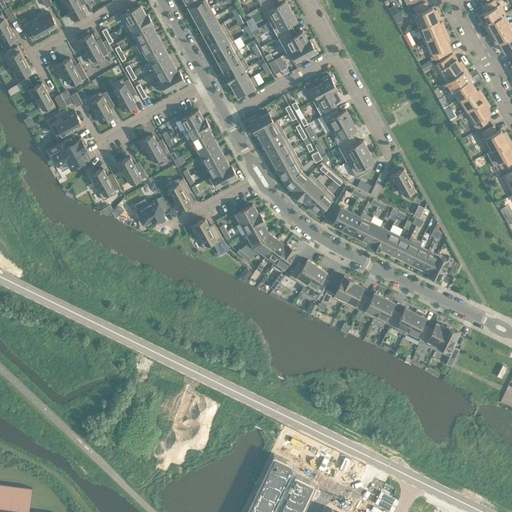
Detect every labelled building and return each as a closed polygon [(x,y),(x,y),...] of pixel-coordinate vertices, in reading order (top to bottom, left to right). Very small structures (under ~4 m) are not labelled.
[(65,0),(71,10),(68,12),(71,19),(85,11),(79,0),(78,0),(65,0)] [(206,0),(198,0),(188,6),(193,15),(210,6),(206,0)] [(271,0),(261,6),(269,21),(291,9),(285,0),(284,0),(276,5),(273,0),(271,0)] [(479,15),(484,24),(504,13),(499,4),(496,5),(493,0),(492,0),(482,5),(486,11),(479,15)] [(413,14),(419,27),(440,18),(436,9),(434,10),(432,6),(427,8),(425,2),(414,6),(416,12),(413,14)] [(120,15),(125,26),(129,24),(129,23),(147,13),(145,14),(140,4),(120,15)] [(10,5),(4,9),(10,20),(16,16),(10,5)] [(210,6),(193,15),(198,24),(214,15),(210,6)] [(269,21),(278,36),(290,30),(287,24),(296,19),(291,9),(269,21)] [(49,11),(43,15),(44,18),(27,28),(32,38),(56,24),(49,11)] [(2,13),(0,13),(0,34),(1,36),(0,36),(0,41),(2,44),(15,37),(2,13)] [(129,24),(134,33),(152,22),(147,13),(129,23),(129,24)] [(484,24),(489,33),(508,22),(504,14),(505,13),(504,13),(484,24)] [(214,15),(198,24),(203,33),(224,21),(223,21),(219,23),(214,15)] [(419,27),(424,40),(445,31),(441,21),(439,22),(438,19),(440,18),(419,27)] [(224,21),(203,33),(208,42),(228,30),(224,21)] [(152,22),(134,33),(139,42),(156,33),(151,24),(153,23),(152,22)] [(491,32),(496,41),(511,31),(511,28),(508,22),(489,33),(491,32)] [(228,30),(208,42),(213,51),(233,39),(228,30)] [(278,36),(287,52),(309,39),(307,40),(302,30),(293,36),(290,30),(278,36)] [(445,31),(424,40),(432,59),(451,51),(447,41),(449,40),(445,31)] [(510,50),(511,54),(511,31),(496,41),(501,49),(503,48),(505,52),(510,50)] [(91,33),(78,40),(81,47),(84,45),(87,51),(84,52),(91,64),(104,56),(103,55),(108,52),(108,51),(102,41),(97,44),(91,33)] [(135,44),(141,53),(161,42),(156,33),(139,42),(135,44)] [(106,39),(102,41),(108,51),(112,49),(110,46),(106,39)] [(233,39),(213,51),(218,60),(238,48),(233,39)] [(309,56),(316,52),(309,39),(287,52),(288,52),(293,61),(298,58),(307,53),(309,56)] [(161,42),(141,53),(146,63),(150,61),(166,52),(161,42)] [(17,45),(4,53),(10,65),(13,63),(16,69),(13,70),(17,77),(30,70),(17,45)] [(239,49),(238,48),(218,60),(223,69),(243,57),(239,59),(234,51),(239,49)] [(171,61),(166,52),(150,61),(155,70),(171,61)] [(435,64),(446,81),(465,69),(460,60),(458,62),(452,52),(435,64)] [(281,55),(275,58),(276,61),(281,69),(286,66),(281,55)] [(69,57),(56,64),(60,71),(63,69),(72,86),(82,80),(81,79),(86,76),(81,65),(76,68),(69,57)] [(248,66),(243,57),(223,69),(225,73),(224,73),(226,78),(248,66)] [(275,58),(269,62),(275,73),(281,69),(276,61),(275,58)] [(298,58),(293,61),(296,68),(302,65),(298,58)] [(171,61),(155,70),(160,79),(160,80),(178,70),(178,69),(176,70),(171,61)] [(424,62),(420,65),(424,71),(428,68),(424,62)] [(248,66),(226,78),(229,83),(230,82),(232,86),(253,75),(249,77),(244,69),(248,66)] [(447,81),(452,89),(469,78),(464,70),(466,69),(465,69),(446,81),(446,82),(447,81)] [(162,92),(177,84),(178,87),(186,83),(178,70),(160,80),(160,79),(156,81),(162,92)] [(258,82),(263,80),(259,72),(255,74),(258,82)] [(307,90),(313,100),(334,88),(336,87),(329,74),(321,78),(323,81),(307,90)] [(253,75),(232,86),(238,97),(255,88),(254,87),(258,84),(253,75)] [(31,83),(28,77),(17,83),(20,89),(31,83)] [(122,78),(111,84),(121,102),(118,103),(122,110),(135,102),(129,91),(134,89),(128,78),(123,81),(122,78)] [(457,98),(474,87),(469,78),(452,89),(458,98),(457,98)] [(41,82),(28,89),(32,96),(35,94),(38,100),(35,101),(42,113),(55,106),(41,82)] [(457,98),(465,110),(484,97),(479,89),(477,90),(474,87),(457,98)] [(313,100),(322,115),(333,109),(330,103),(339,98),(334,88),(313,100)] [(100,91),(90,97),(99,114),(96,115),(100,122),(113,115),(107,104),(112,101),(106,90),(101,93),(100,91)] [(76,91),(70,94),(73,100),(76,105),(82,102),(76,91)] [(60,93),(54,97),(60,108),(66,104),(63,98),(60,93)] [(70,94),(63,98),(66,104),(73,100),(70,94)] [(465,110),(476,127),(489,119),(486,113),(490,111),(487,107),(489,106),(484,97),(465,110)] [(203,118),(198,109),(181,118),(186,128),(205,117),(204,117),(203,118)] [(333,109),(322,115),(330,130),(351,119),(345,109),(336,114),(333,109)] [(62,116),(50,123),(57,136),(81,123),(74,110),(67,113),(69,116),(63,119),(62,116)] [(248,119),(255,131),(277,119),(273,121),(268,111),(257,118),(255,115),(248,119)] [(186,128),(191,137),(188,139),(210,127),(205,117),(186,128)] [(257,131),(262,140),(282,129),(277,119),(255,131),(255,132),(257,131)] [(351,119),(330,130),(338,146),(350,139),(347,134),(356,128),(351,119)] [(482,138),(489,151),(509,140),(504,131),(502,132),(500,128),(496,131),(493,125),(482,131),(485,137),(482,138)] [(213,137),(208,128),(210,127),(188,139),(193,148),(213,137)] [(262,140),(267,149),(287,138),(282,129),(262,140)] [(152,134),(139,141),(143,148),(146,146),(155,163),(165,157),(164,155),(169,153),(163,142),(158,145),(152,134)] [(77,140),(74,135),(50,148),(59,164),(68,159),(74,168),(84,162),(83,160),(90,156),(86,149),(88,148),(82,138),(77,140)] [(219,147),(213,137),(193,148),(193,149),(197,147),(202,156),(219,147)] [(267,149),(272,159),(292,148),(287,138),(267,149)] [(350,139),(338,146),(347,161),(368,149),(362,139),(353,145),(350,139)] [(511,144),(509,140),(489,151),(492,149),(502,167),(511,161),(511,159),(510,156),(511,154),(511,149),(511,144)] [(319,141),(314,144),(320,154),(325,151),(319,141)] [(224,156),(219,147),(202,156),(207,165),(224,156)] [(272,159),(277,168),(298,157),(292,148),(272,159)] [(368,149),(347,161),(355,176),(367,170),(364,164),(373,159),(368,149)] [(129,156),(116,163),(120,170),(123,168),(132,185),(142,179),(141,178),(146,175),(141,164),(136,167),(129,156)] [(231,165),(231,164),(229,165),(224,156),(207,165),(212,174),(209,176),(209,177),(231,165)] [(277,168),(284,180),(303,166),(298,157),(277,168)] [(231,182),(238,178),(231,165),(209,177),(214,187),(229,179),(231,182)] [(328,169),(322,165),(319,168),(325,173),(328,169)] [(303,166),(284,180),(294,190),(293,191),(310,173),(307,176),(300,169),(303,167),(303,166)] [(103,168),(89,175),(93,181),(96,180),(99,185),(96,187),(103,199),(116,192),(114,189),(119,186),(114,176),(109,179),(103,168)] [(397,180),(406,197),(416,191),(403,168),(390,175),(394,182),(397,180)] [(511,169),(503,175),(511,192),(511,169)] [(333,180),(336,176),(331,172),(328,175),(333,180)] [(293,191),(301,199),(319,180),(318,179),(318,180),(310,173),(293,191)] [(342,181),(336,176),(333,180),(339,184),(342,181)] [(173,202),(177,209),(190,202),(184,190),(189,188),(183,177),(178,180),(177,178),(167,184),(176,201),(173,202)] [(302,198),(310,205),(326,187),(319,180),(301,199),(302,198)] [(370,193),(376,196),(381,185),(375,182),(370,193)] [(367,183),(364,189),(370,193),(373,186),(367,183)] [(310,205),(318,212),(334,195),(326,188),(327,187),(326,187),(310,205)] [(162,196),(137,209),(144,223),(152,219),(153,221),(157,219),(163,216),(162,214),(164,213),(162,210),(168,206),(162,196)] [(235,212),(241,222),(259,212),(257,213),(252,203),(235,212)] [(511,215),(506,205),(500,209),(508,223),(511,221),(511,215)] [(342,228),(350,211),(340,206),(332,223),(342,228)] [(342,228),(352,233),(362,212),(361,212),(360,215),(350,211),(342,228)] [(259,212),(241,222),(246,232),(265,222),(259,212)] [(352,233),(361,237),(372,217),(362,212),(352,233)] [(370,244),(379,225),(370,220),(372,217),(361,237),(371,242),(370,244)] [(205,218),(191,225),(195,232),(198,230),(201,236),(198,237),(204,249),(218,241),(217,239),(222,237),(216,226),(211,229),(205,218)] [(265,222),(246,232),(253,245),(268,232),(263,223),(265,222)] [(380,249),(389,230),(379,225),(370,244),(380,249)] [(381,247),(391,252),(399,235),(389,230),(380,249),(381,247)] [(253,245),(266,254),(277,238),(268,232),(253,245)] [(391,252),(400,256),(410,236),(410,235),(408,239),(399,235),(391,252)] [(400,256),(410,261),(420,240),(410,236),(400,256)] [(271,264),(272,264),(287,243),(286,242),(285,244),(277,238),(266,254),(274,260),(271,264)] [(410,261),(420,266),(428,249),(419,244),(421,241),(420,240),(410,261)] [(287,243),(272,264),(281,270),(296,249),(287,243)] [(237,251),(242,256),(245,253),(239,248),(237,251)] [(428,272),(438,254),(428,249),(420,266),(429,270),(428,272)] [(251,257),(245,253),(242,256),(248,261),(251,257)] [(438,254),(428,272),(442,279),(445,271),(442,270),(445,264),(448,265),(449,264),(450,264),(449,264),(450,265),(453,258),(449,256),(447,258),(438,254)] [(289,276),(304,285),(316,265),(307,259),(301,268),(296,264),(289,276)] [(316,265),(304,285),(319,294),(323,287),(326,283),(320,280),(326,271),(316,265)] [(284,275),(280,272),(276,278),(279,281),(284,275)] [(333,297),(343,302),(354,279),(344,274),(333,297)] [(276,278),(270,286),(274,288),(279,281),(276,278)] [(353,306),(359,309),(364,298),(358,296),(363,286),(353,281),(354,280),(354,279),(343,302),(353,307),(353,306)] [(319,294),(317,298),(321,300),(326,289),(323,287),(319,294)] [(332,292),(326,289),(321,300),(327,303),(332,292)] [(364,312),(374,317),(384,296),(374,291),(369,301),(364,298),(359,309),(364,311),(364,312)] [(384,321),(390,324),(395,314),(389,311),(394,301),(384,296),(374,317),(383,322),(384,321)] [(395,326),(394,328),(404,333),(415,312),(415,311),(405,307),(400,316),(395,314),(390,324),(395,326)] [(426,329),(420,326),(425,317),(422,315),(423,312),(416,309),(415,311),(415,312),(404,333),(420,341),(426,329)] [(420,341),(435,348),(447,325),(446,325),(445,327),(436,322),(431,331),(426,329),(420,341)] [(456,339),(460,331),(447,325),(435,348),(448,355),(449,355),(453,347),(453,346),(453,347),(453,346),(453,345),(450,344),(453,337),(456,339)] [(448,355),(444,362),(451,365),(459,348),(453,345),(453,346),(453,347),(453,346),(453,347),(449,355),(448,355)] [(507,367),(502,364),(497,375),(501,377),(507,367)] [(288,470),(291,464),(275,456),(247,511),(299,511),(302,506),(301,506),(312,484),(296,476),(294,480),(291,479),(297,467),(291,465),(289,470),(288,470)] [(0,511),(29,511),(28,511),(32,487),(0,483),(0,511)]
